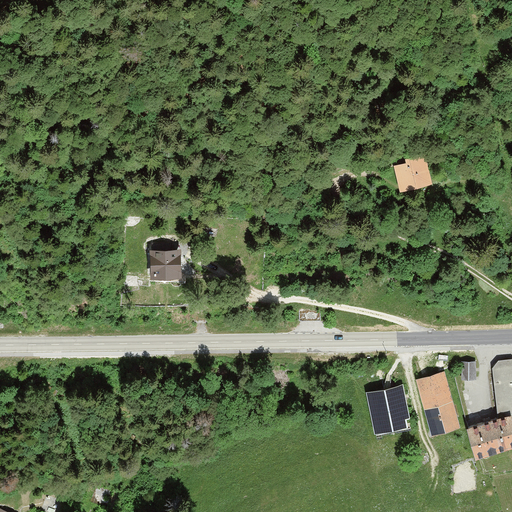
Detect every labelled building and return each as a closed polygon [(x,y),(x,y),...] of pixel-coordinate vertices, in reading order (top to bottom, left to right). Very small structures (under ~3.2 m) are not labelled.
[(399,190),(432,182),(425,153),(405,158),(406,161),(393,164),(399,190)] [(150,276),(181,276),(181,248),(150,248),(150,276)] [(511,412),(511,413),(511,358),(498,359),(493,365),(497,417),(511,412)] [(462,360),(461,378),(475,378),(475,360),(462,360)] [(417,377),(431,434),(460,426),(445,370),(417,377)] [(402,383),(364,391),(376,438),(410,432),(407,421),(411,420),(402,383)] [(467,426),(476,456),(511,444),(511,413),(511,412),(497,417),(467,426)]
